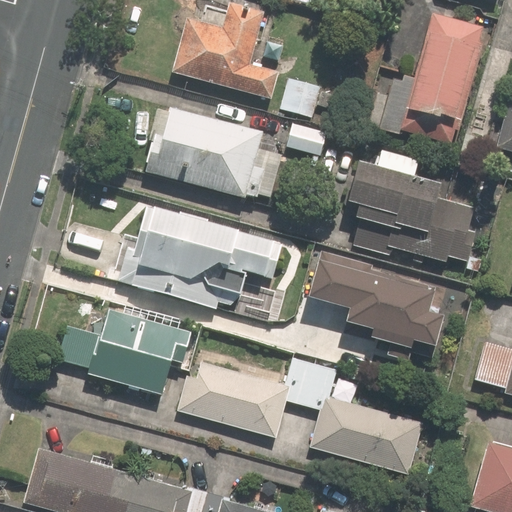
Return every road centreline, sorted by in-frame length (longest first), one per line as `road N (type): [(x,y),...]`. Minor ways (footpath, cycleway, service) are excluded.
road 1 (unknown): [(11,159),(301,234)]
road 2 (tertiary): [(50,12),(0,203)]
